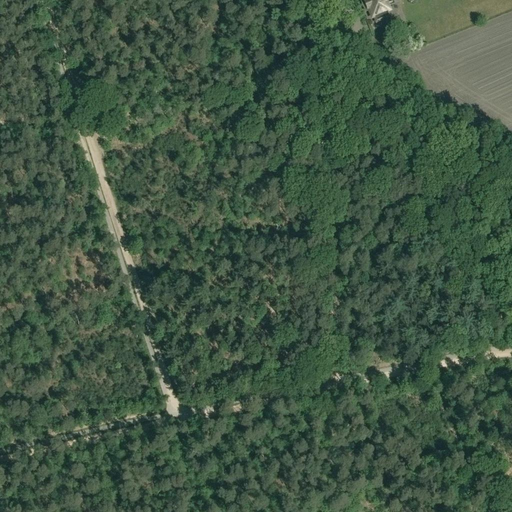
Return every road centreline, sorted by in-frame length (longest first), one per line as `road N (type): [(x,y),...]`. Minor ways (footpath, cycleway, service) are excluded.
road 1 (track): [(184,417),(44,0)]
road 2 (track): [(311,0),(336,386)]
road 3 (track): [(184,417),(0,457)]
road 4 (track): [(336,386),(511,352)]
road 5 (track): [(336,386),(184,417)]
